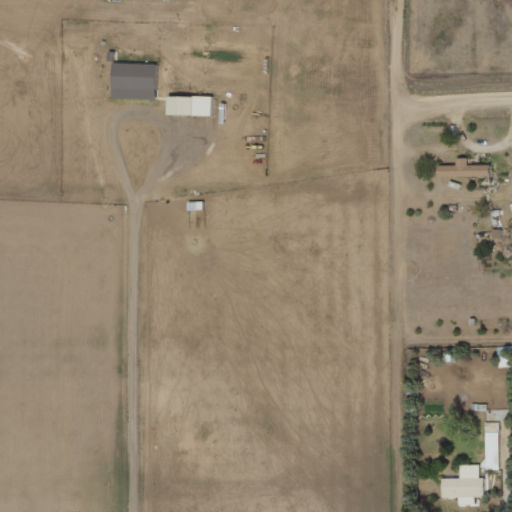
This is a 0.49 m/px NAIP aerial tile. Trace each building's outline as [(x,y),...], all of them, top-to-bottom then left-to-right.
[(160,100),(162,65),(117,63),(116,98),(160,100)] [(172,115),(198,116),(199,97),(173,96),(172,115)] [(461,166),(442,166),(442,177),(494,176),(494,165),(472,165),(472,158),(460,158),(461,166)] [(503,470),(502,422),(489,422),(489,470),(503,470)] [(446,478),(446,497),(488,497),(488,477),(446,478)]
